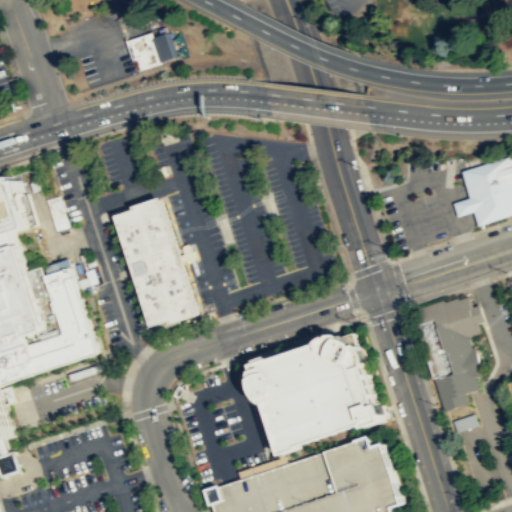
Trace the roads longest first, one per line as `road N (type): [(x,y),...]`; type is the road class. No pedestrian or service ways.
road 1 (residential): [(376,289),(156,367)]
road 2 (secondary): [(446,511),(376,289)]
road 3 (residential): [(376,289),(322,124)]
road 4 (motorway): [(368,73),(216,6)]
road 5 (motorway): [(108,108),(177,91),(266,97)]
road 6 (residential): [(176,511),(144,411),(156,367)]
road 7 (motorway): [(366,109),(511,115)]
road 8 (motorway): [(511,81),(454,84),(368,73)]
road 9 (secondary): [(511,244),(376,289)]
road 10 (residential): [(53,123),(13,0)]
